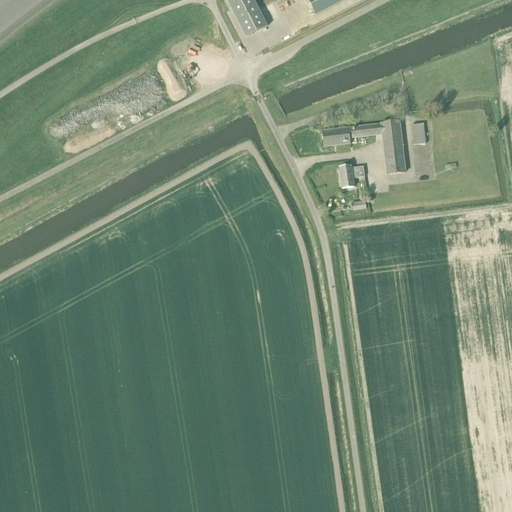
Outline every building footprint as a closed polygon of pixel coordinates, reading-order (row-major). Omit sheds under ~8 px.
[(244,38),(267,27),(253,0),(230,0),(226,2),(244,38)] [(307,0),(314,15),(343,0),(307,0)] [(386,176),(404,174),(398,123),(380,125),(380,126),(321,133),(323,147),(348,144),(347,139),(381,136),(386,176)] [(425,145),(423,125),(411,127),(413,147),(425,145)] [(364,178),(362,169),(351,170),(350,168),(338,169),(340,190),(353,188),(352,179),(364,178)] [(366,211),(365,202),(351,204),(352,213),(366,211)]
